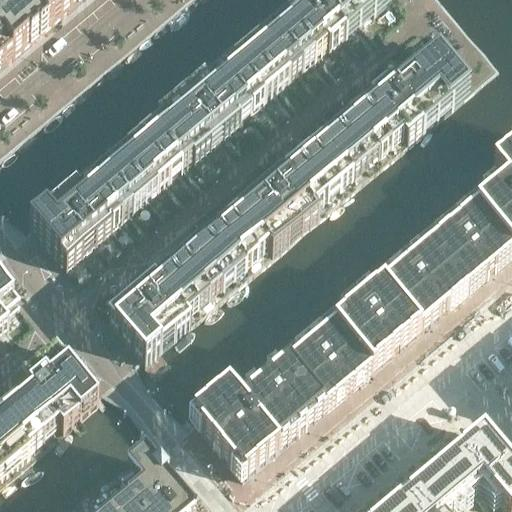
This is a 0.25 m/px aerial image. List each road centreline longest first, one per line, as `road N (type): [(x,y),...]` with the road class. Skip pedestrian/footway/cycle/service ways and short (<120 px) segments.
road 1 (residential): [(145,0),(0,119)]
road 2 (residential): [(174,451),(61,317)]
